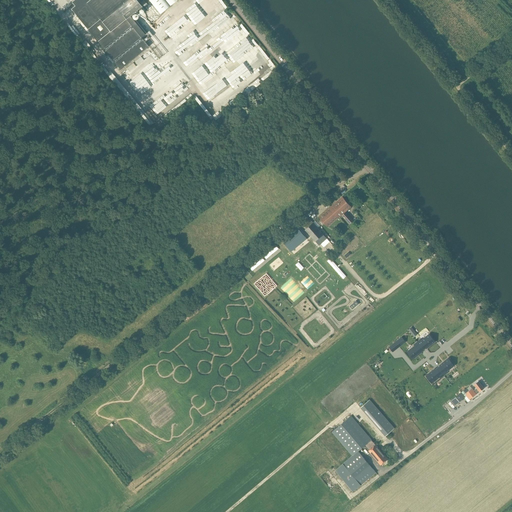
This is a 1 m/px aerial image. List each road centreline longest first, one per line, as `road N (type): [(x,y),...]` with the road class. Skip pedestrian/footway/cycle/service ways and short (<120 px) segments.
road 1 (residential): [(511,345),(229,0)]
road 2 (unknown): [(53,0),(134,93),(153,96),(183,73)]
